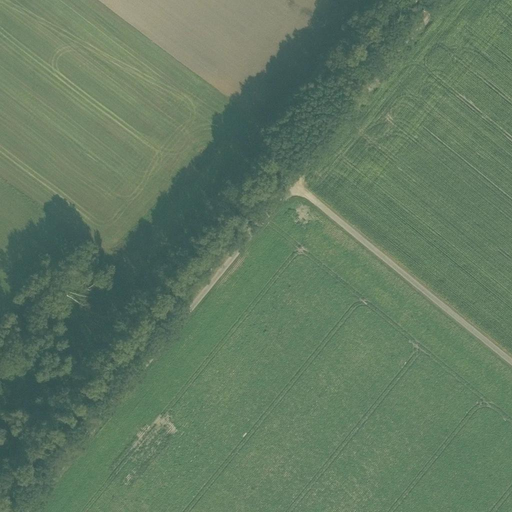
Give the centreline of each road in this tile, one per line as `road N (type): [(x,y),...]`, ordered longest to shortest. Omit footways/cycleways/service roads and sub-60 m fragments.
road 1 (track): [(511,364),(292,185),(27,511)]
road 2 (track): [(292,185),(444,0)]
